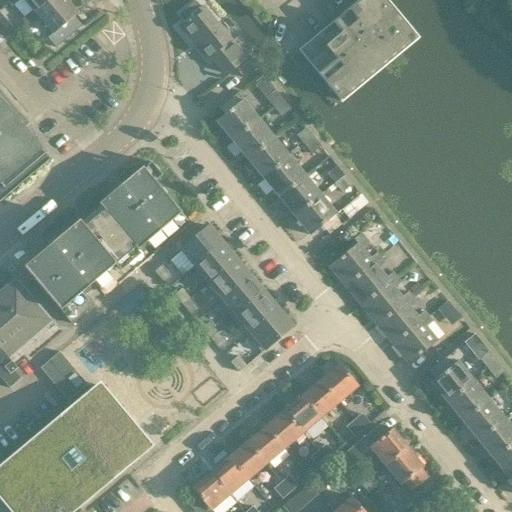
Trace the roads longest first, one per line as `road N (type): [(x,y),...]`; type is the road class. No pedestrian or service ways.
road 1 (residential): [(340,316),(192,131),(145,102)]
road 2 (residential): [(169,511),(147,482),(340,316)]
road 3 (residential): [(499,511),(340,316)]
road 4 (residential): [(0,56),(47,110),(103,152)]
road 5 (tertiary): [(0,238),(103,152)]
